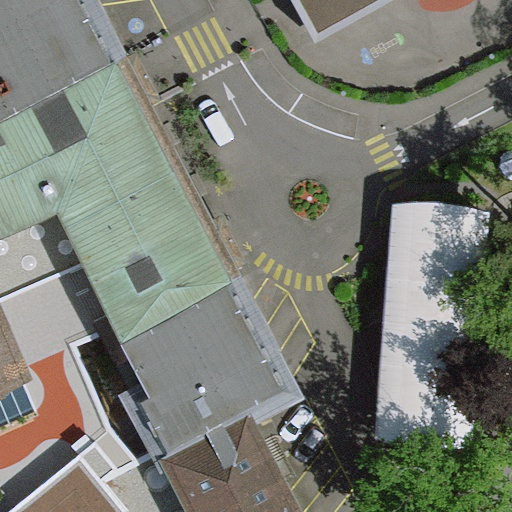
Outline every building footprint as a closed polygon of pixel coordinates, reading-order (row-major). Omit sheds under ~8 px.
[(126,319),(104,331),(153,423),(168,451),(247,411),(290,389),(129,80),(87,0),(0,0),(0,132),(37,210),(63,198),(126,319)] [(295,0),(325,55),(413,7),(409,0),(295,0)] [(0,377),(36,362),(0,275),(0,225),(37,210),(0,132),(0,377)] [(0,225),(0,275),(36,362),(104,331),(126,319),(63,198),(37,210),(0,225)] [(488,213),(400,206),(384,434),(468,441),(488,213)] [(0,435),(57,410),(36,362),(0,377),(0,435)] [(299,511),(247,411),(168,451),(153,423),(118,445),(108,434),(11,511),(299,511)]
